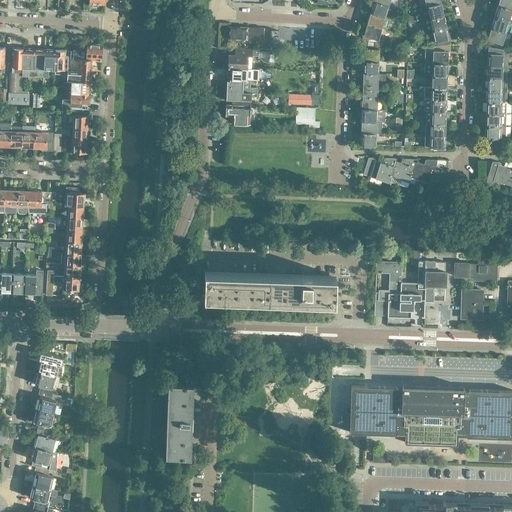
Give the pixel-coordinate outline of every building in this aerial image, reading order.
[(511,0),(499,0),(498,5),(511,8),(511,0)] [(385,16),(388,5),(374,1),(370,12),(385,16)] [(443,14),(441,2),(426,5),(429,17),(443,14)] [(509,20),(511,9),(511,8),(498,5),(494,16),(509,20)] [(370,12),(367,24),(381,28),(388,30),(391,18),(385,16),(370,12)] [(446,26),(443,14),(429,17),(432,29),(446,26)] [(511,26),(511,21),(509,20),(494,16),(491,28),(510,33),(511,26)] [(378,39),(381,28),(367,24),(364,35),(362,35),(362,41),(381,44),(381,40),(378,39)] [(264,28),(237,27),(229,26),(229,38),(238,39),(238,41),(240,41),(240,39),(263,40),(264,28)] [(449,38),(446,26),(432,29),(434,41),(431,42),(431,45),(450,44),(450,38),(449,38)] [(508,40),(510,33),(491,28),(487,39),(486,39),(486,46),(504,49),(505,49),(505,44),(507,39),(508,40)] [(381,49),(381,44),(362,41),(362,48),(364,48),(364,60),(378,61),(379,49),(381,49)] [(81,54),(81,59),(91,59),(91,60),(102,60),(103,44),(87,43),(86,55),(81,54)] [(450,51),(450,44),(431,45),(431,50),(433,50),(433,62),(447,63),(448,52),(450,51)] [(506,53),(505,49),(504,49),(486,46),(486,52),(488,53),(487,64),(502,65),(507,65),(507,58),(509,58),(509,53),(506,53)] [(22,72),(23,48),(13,48),(12,72),(22,72)] [(33,73),(34,49),(23,48),(22,72),(22,76),(27,76),(27,72),(33,73)] [(227,67),(234,67),(251,68),(251,55),(258,55),(258,57),(260,57),(266,62),(274,62),(275,54),(268,54),(268,51),(258,51),(258,49),(235,48),(235,54),(228,54),(228,58),(226,57),(226,63),(228,63),(227,67)] [(43,76),(44,49),(34,49),(33,73),(38,73),(38,76),(43,76)] [(54,68),(55,50),(44,49),(43,76),(48,77),(49,68),(54,68)] [(65,50),(55,50),(54,68),(54,73),(67,74),(68,56),(65,56),(65,50)] [(296,50),(296,58),(306,59),(306,58),(310,58),(310,52),(306,52),(307,51),(296,50)] [(90,82),(91,60),(91,59),(81,59),(80,72),(68,71),(67,80),(79,81),(90,82)] [(378,73),(378,61),(364,60),(363,73),(378,73)] [(425,62),(424,74),(432,75),(447,75),(447,63),(433,62),(425,62)] [(502,77),(502,65),(487,64),(487,76),(502,77)] [(228,67),(227,78),(250,80),(251,80),(252,69),(228,67)] [(270,79),(270,71),(258,70),(258,79),(270,79)] [(378,85),(378,73),(363,73),(363,84),(378,85)] [(8,103),(21,103),(22,90),(14,90),(15,75),(10,75),(9,92),(8,103)] [(447,87),(447,75),(432,75),(432,86),(447,87)] [(507,77),(502,77),(487,76),(487,89),(506,89),(507,77)] [(250,80),(227,78),(227,90),(245,90),(245,92),(256,92),(256,87),(250,87),(250,80)] [(90,93),(90,84),(90,82),(79,81),(67,80),(62,80),(61,81),(62,81),(62,86),(67,87),(68,83),(71,83),(71,91),(90,93)] [(377,97),(378,85),(363,84),(362,96),(377,97)] [(446,99),(447,87),(432,86),(427,86),(426,98),(431,98),(446,99)] [(506,101),(506,89),(487,89),(486,100),(501,101),(506,101)] [(256,93),(256,92),(245,92),(245,90),(227,90),(226,101),(232,101),(239,101),(251,102),(251,96),(256,96),(257,93),(256,93)] [(89,104),(90,93),(71,91),(70,100),(65,100),(65,102),(89,104)] [(311,105),(312,95),(289,94),(288,105),(311,105)] [(377,109),(377,97),(362,96),(362,109),(377,109)] [(446,111),(446,99),(431,98),(431,111),(446,111)] [(486,105),(486,112),(501,113),(506,113),(506,101),(501,101),(486,100),(486,103),(486,105)] [(250,105),(226,104),(225,115),(232,116),(231,124),(235,124),(250,124),(250,105)] [(309,124),(309,127),(319,127),(319,121),(315,121),(315,108),(296,107),(296,124),(309,124)] [(88,128),(88,115),(89,109),(69,108),(69,109),(70,109),(70,112),(70,113),(70,114),(70,115),(71,115),(72,116),(73,116),(74,117),(73,127),(88,128)] [(376,121),(377,109),(362,109),(361,121),(376,121)] [(445,123),(446,111),(431,111),(430,123),(445,123)] [(506,113),(501,113),(486,112),(485,125),(505,125),(506,113)] [(361,121),(361,133),(376,133),(381,133),(381,121),(376,121),(361,121)] [(445,135),(445,123),(430,123),(425,122),(425,135),(445,135)] [(505,137),(505,125),(485,125),(485,137),(500,137),(505,137)] [(88,128),(73,127),(70,127),(69,139),(72,139),(87,140),(88,128)] [(0,145),(10,146),(11,131),(0,130),(0,145)] [(22,146),(23,131),(11,131),(10,146),(22,146)] [(34,147),(35,132),(23,131),(22,146),(34,147)] [(53,133),(35,132),(34,147),(42,147),(42,150),(52,150),(53,133)] [(376,145),(376,133),(361,133),(361,145),(376,145)] [(445,147),(445,135),(425,135),(425,147),(445,147)] [(499,149),(500,137),(485,137),(484,149),(499,149)] [(87,140),(72,139),(72,151),(86,152),(87,140)] [(393,167),(395,161),(395,158),(384,158),(383,163),(375,160),(375,157),(368,157),(363,174),(369,176),(370,176),(368,182),(380,186),(382,180),(387,182),(388,182),(390,177),(389,177),(393,167)] [(413,168),(416,162),(416,161),(415,161),(416,159),(405,158),(403,163),(395,161),(393,167),(389,177),(390,177),(388,182),(407,188),(409,183),(410,179),(414,168),(413,168)] [(435,169),(437,162),(437,159),(432,159),(426,159),(424,164),(416,162),(413,168),(414,168),(410,179),(409,183),(416,186),(418,179),(429,183),(430,183),(431,179),(443,183),(447,173),(435,169)] [(511,161),(508,162),(507,167),(498,164),(499,164),(498,164),(499,162),(492,161),(486,182),(494,185),(495,180),(511,185),(511,161)] [(65,204),(68,204),(83,205),(84,193),(76,192),(76,187),(66,187),(65,204)] [(17,208),(17,190),(5,190),(5,205),(4,211),(17,212),(17,208)] [(28,209),(29,191),(17,190),(17,208),(18,208),(18,210),(19,212),(21,213),(24,213),(26,212),(27,211),(27,209),(28,209)] [(46,213),(47,192),(41,192),(41,191),(29,191),(28,209),(28,213),(46,213)] [(83,217),(83,205),(68,204),(68,216),(83,217)] [(82,229),(83,217),(68,216),(67,228),(82,229)] [(81,241),(82,229),(67,228),(66,240),(81,241)] [(80,253),(81,241),(66,240),(65,252),(80,253)] [(80,265),(80,253),(65,252),(65,264),(80,265)] [(400,293),(401,282),(401,261),(376,260),(376,272),(380,272),(382,272),(389,272),(388,290),(381,289),(380,289),(379,290),(378,291),(378,292),(375,292),(374,315),(387,315),(388,293),(400,293)] [(426,261),(418,261),(417,282),(417,287),(425,288),(425,300),(426,300),(432,300),(432,301),(433,301),(433,300),(444,300),(444,285),(445,285),(446,271),(445,271),(445,262),(434,261),(433,261),(426,261),(426,260),(426,261)] [(496,280),(496,264),(487,264),(487,260),(478,260),(478,264),(468,264),(468,263),(455,263),(455,262),(454,276),(455,276),(467,276),(468,276),(471,276),(471,279),(471,280),(485,280),(485,279),(495,280),(496,280)] [(79,277),(80,265),(65,264),(64,276),(79,277)] [(36,274),(25,274),(24,274),(23,291),(35,292),(35,294),(42,295),(43,270),(36,270),(36,274)] [(0,290),(11,291),(12,273),(0,272),(0,278),(0,290)] [(23,291),(24,274),(12,273),(11,291),(23,291)] [(204,273),(204,283),(204,295),(335,300),(335,278),(311,277),(311,275),(301,274),(301,276),(259,275),(204,273)] [(78,289),(79,277),(64,276),(53,275),(47,275),(46,295),(52,295),(53,281),(64,282),(63,288),(78,289)] [(425,300),(425,288),(417,287),(417,282),(401,282),(400,293),(388,293),(387,315),(387,316),(411,317),(411,299),(424,300),(425,300)] [(482,290),(475,290),(462,289),(462,297),(462,300),(461,318),(482,318),(482,301),(482,290)] [(62,376),(63,363),(61,363),(63,357),(40,351),(39,358),(41,359),(38,371),(56,375),(62,376)] [(53,387),(56,375),(38,371),(35,383),(40,385),(39,390),(53,394),(54,388),(53,387)] [(190,412),(190,393),(191,383),(193,384),(193,383),(189,383),(168,382),(168,383),(170,383),(168,454),(165,454),(165,455),(190,456),(190,455),(188,455),(188,445),(189,427),(189,425),(194,425),(194,414),(189,414),(190,412)] [(511,436),(511,419),(511,390),(468,389),(464,389),(464,387),(402,384),(402,387),(397,387),(352,385),(352,386),(351,431),(351,432),(396,433),(405,433),(405,440),(406,440),(456,442),(457,442),(458,435),(466,435),(466,436),(511,437),(511,436)] [(52,399),(53,394),(39,390),(38,396),(39,396),(36,409),(54,413),(57,400),(52,399)] [(51,425),(54,413),(36,409),(33,421),(39,422),(37,428),(51,431),(53,425),(51,425)] [(50,437),(51,432),(51,431),(37,428),(36,434),(38,434),(35,446),(53,451),(53,450),(56,438),(50,437)] [(57,471),(58,452),(53,450),(53,451),(35,446),(32,459),(33,459),(32,465),(36,466),(50,469),(57,471)] [(387,462),(387,460),(387,455),(373,454),(373,462),(387,462)] [(48,475),(50,469),(36,466),(34,472),(36,472),(33,484),(51,489),(54,476),(48,475)] [(49,496),(51,489),(33,484),(30,497),(35,498),(34,504),(48,507),(49,501),(47,501),(48,496),(49,496)] [(402,503),(402,511),(511,511),(511,504),(510,504),(504,504),(504,506),(458,505),(458,502),(454,502),(444,502),(444,504),(402,503)]
